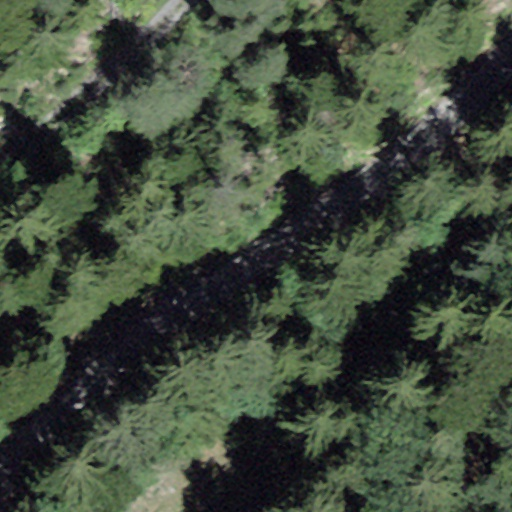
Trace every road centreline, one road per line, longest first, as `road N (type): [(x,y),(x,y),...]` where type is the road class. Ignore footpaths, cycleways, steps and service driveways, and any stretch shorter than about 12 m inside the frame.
road 1 (unclassified): [(511,45),(137,353),(0,483)]
road 2 (track): [(0,167),(176,0)]
